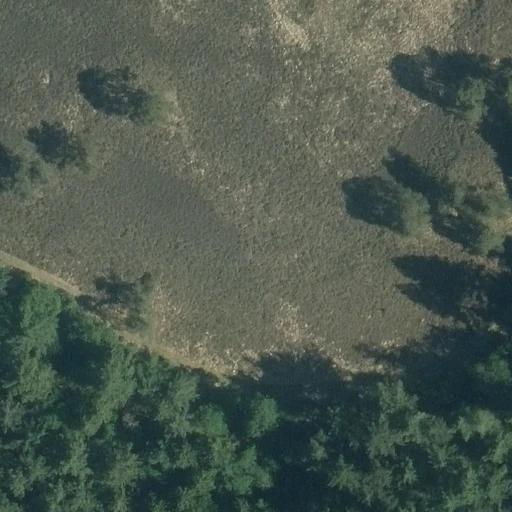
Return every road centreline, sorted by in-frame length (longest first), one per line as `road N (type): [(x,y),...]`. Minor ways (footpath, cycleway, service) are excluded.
road 1 (track): [(0,257),(162,355),(257,391),(411,377),(461,361),(511,312)]
road 2 (track): [(119,511),(0,372)]
